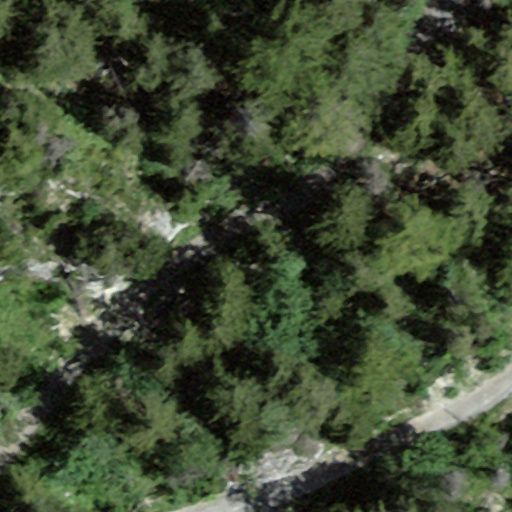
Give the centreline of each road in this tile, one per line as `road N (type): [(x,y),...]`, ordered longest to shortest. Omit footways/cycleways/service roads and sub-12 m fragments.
road 1 (track): [(0,474),(72,363),(212,239),(286,200),(331,161),(426,42),(437,0)]
road 2 (track): [(511,388),(401,443),(203,511)]
